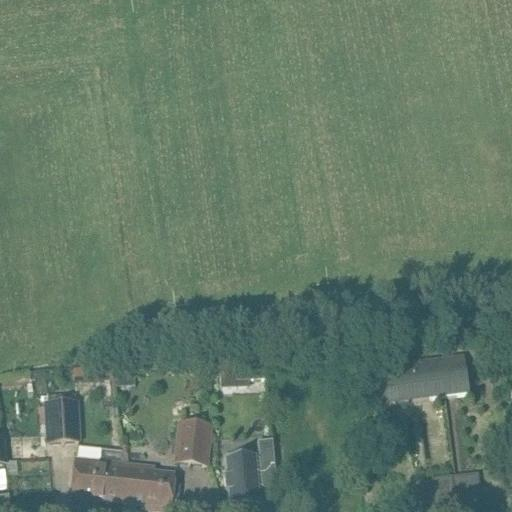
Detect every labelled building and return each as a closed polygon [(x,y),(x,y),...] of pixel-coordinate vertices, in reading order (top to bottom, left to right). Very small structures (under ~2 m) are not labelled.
[(463,358),(397,366),(385,395),(408,404),(414,390),(428,388),(430,402),(468,397),(463,358)] [(262,365),(233,366),(234,384),(246,383),(262,382),(262,365)] [(111,370),(73,371),(73,382),(73,385),(74,385),(111,384),(111,370)] [(76,405),(43,407),(45,447),(77,445),(76,405)] [(210,429),(179,425),(174,466),(206,469),(210,429)] [(224,496),(228,495),(230,511),(257,509),(256,490),(261,489),(261,492),(276,491),(271,443),(256,444),(258,461),(253,462),(253,461),(225,464),(227,480),(222,480),(224,496)] [(71,500),(120,505),(124,468),(75,463),(71,500)] [(124,468),(120,505),(141,507),(140,511),(174,511),(177,488),(173,488),(174,478),(154,475),(154,471),(124,468)] [(418,483),(421,511),(429,511),(481,505),(477,476),(418,483)]
